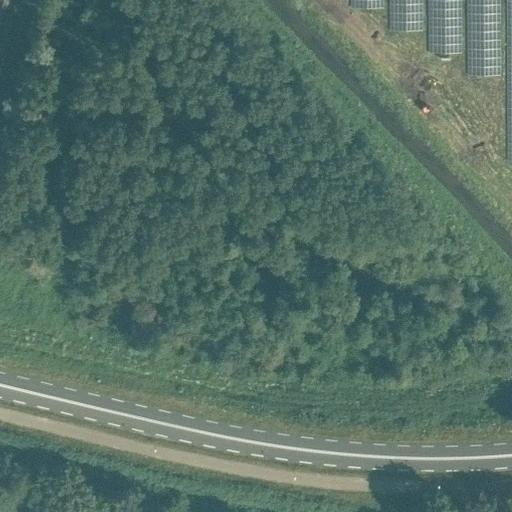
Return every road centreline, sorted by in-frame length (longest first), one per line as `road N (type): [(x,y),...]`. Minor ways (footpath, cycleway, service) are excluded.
road 1 (unclassified): [(511,482),(291,478),(0,412)]
road 2 (primary): [(511,453),(427,458),(287,448),(0,386)]
